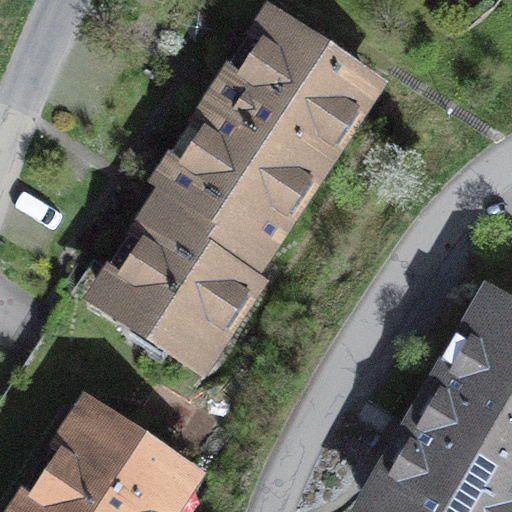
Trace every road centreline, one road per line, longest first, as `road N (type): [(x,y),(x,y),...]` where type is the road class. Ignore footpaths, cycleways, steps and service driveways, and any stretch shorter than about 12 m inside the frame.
road 1 (residential): [(511,160),(452,212),(392,295),(343,369),(274,511)]
road 2 (unclassified): [(62,0),(0,155)]
